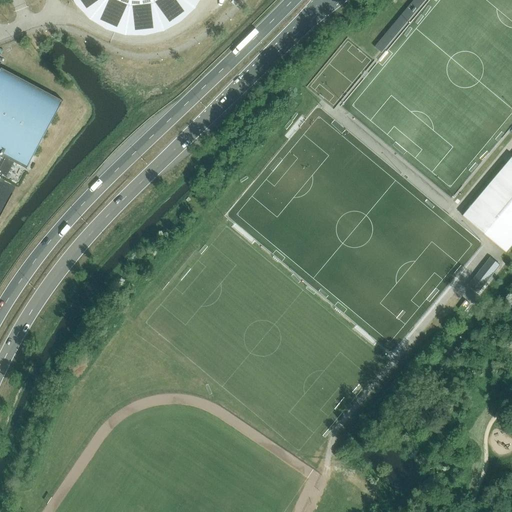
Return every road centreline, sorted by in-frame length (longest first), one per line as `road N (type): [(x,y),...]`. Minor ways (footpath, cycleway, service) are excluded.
road 1 (trunk): [(0,368),(76,250),(332,0)]
road 2 (trunk): [(293,0),(95,191),(0,312)]
